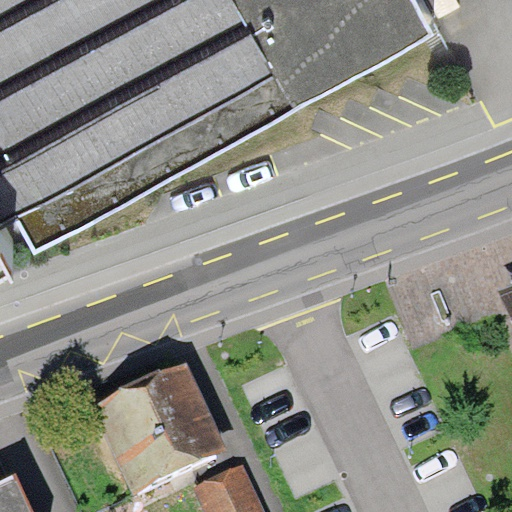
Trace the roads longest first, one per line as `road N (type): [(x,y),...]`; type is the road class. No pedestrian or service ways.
road 1 (secondary): [(511,180),(0,366)]
road 2 (unknown): [(0,288),(511,104)]
